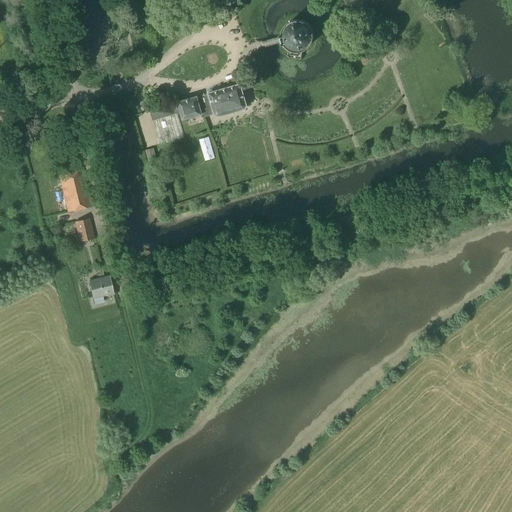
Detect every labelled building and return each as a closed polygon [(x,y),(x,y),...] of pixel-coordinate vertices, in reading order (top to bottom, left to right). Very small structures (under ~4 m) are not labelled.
[(283,33),(283,36),(283,39),(284,41),(285,43),(286,45),(289,48),(287,57),(301,59),(303,50),(305,49),(307,48),(309,46),(311,44),(312,42),(313,40),(313,38),(314,35),(313,33),(313,30),(311,27),(309,25),(307,22),(304,21),(301,20),(298,20),(295,20),(293,21),(291,22),(289,23),(287,25),(285,27),(284,30),(283,33)] [(240,84),(208,94),(215,114),(215,115),(218,117),(245,109),(247,106),(240,84)] [(208,94),(197,97),(202,114),(201,114),(202,118),(215,114),(208,94)] [(202,114),(197,97),(178,103),(181,113),(183,120),(201,114),(202,114)] [(181,113),(178,103),(149,111),(152,121),(154,121),(160,145),(184,138),(177,114),(181,113)] [(199,140),(205,161),(215,158),(209,137),(199,140)] [(154,148),(145,150),(148,163),(157,160),(154,148)] [(59,176),(68,212),(74,211),(86,208),(92,206),(83,170),(77,171),(66,174),(59,176)] [(75,222),(80,242),(94,239),(89,219),(75,222)] [(94,298),(102,296),(112,293),(108,277),(90,282),(94,298)] [(102,296),(94,298),(93,298),(95,305),(104,303),(102,296)]
